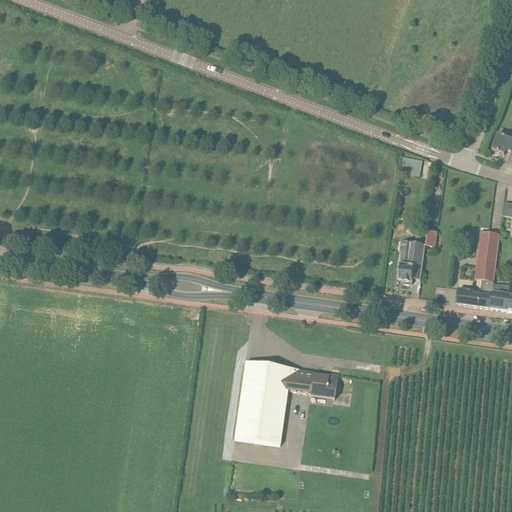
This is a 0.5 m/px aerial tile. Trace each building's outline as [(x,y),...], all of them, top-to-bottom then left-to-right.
[(511,152),(511,140),(497,135),(492,152),(504,156),(505,153),(511,155),(511,152)] [(402,175),(421,177),(423,160),(404,158),(402,175)] [(511,206),(504,205),(503,215),(502,218),(511,218),(511,206)] [(437,233),(428,232),(425,248),(435,249),(437,233)] [(475,281),(482,282),(494,284),(498,246),(500,236),(481,234),(480,244),(475,281)] [(410,285),(412,285),(414,270),(423,271),(425,258),(416,257),(416,262),(409,260),(409,254),(401,253),(398,283),(404,284),(405,286),(409,287),(410,285)] [(493,286),(494,284),(482,282),(480,297),(478,310),(490,311),(494,286),(493,286)] [(506,313),(509,287),(494,286),(490,311),(506,313)] [(458,294),(456,307),(478,310),(480,297),(479,296),(458,294)] [(234,442),(280,449),(287,394),(296,395),(299,375),(299,372),(245,364),(244,374),(234,442)] [(334,402),(336,387),(337,378),(321,375),(320,378),(313,377),(312,377),(299,375),(296,395),(309,397),(309,399),(334,402)]
